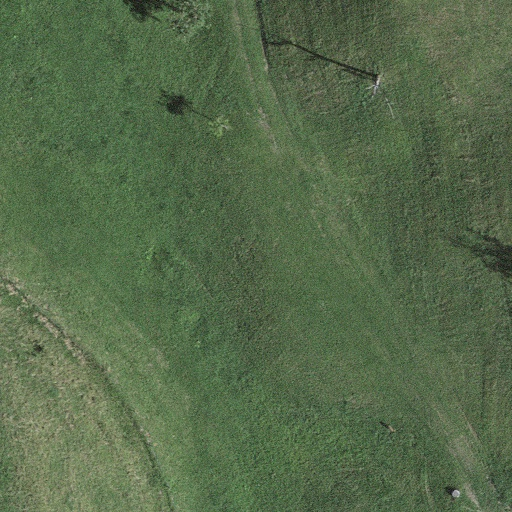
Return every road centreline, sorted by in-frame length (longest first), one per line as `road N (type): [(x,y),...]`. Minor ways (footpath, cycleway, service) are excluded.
road 1 (track): [(238,0),(255,84),(365,294),(500,511)]
road 2 (track): [(0,273),(113,390),(174,511)]
